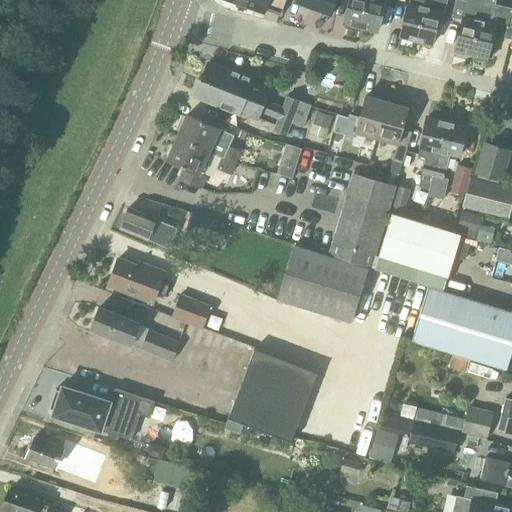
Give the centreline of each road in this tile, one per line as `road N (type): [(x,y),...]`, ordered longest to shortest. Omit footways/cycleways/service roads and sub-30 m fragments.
road 1 (tertiary): [(0,389),(173,15)]
road 2 (residential): [(498,89),(173,15)]
